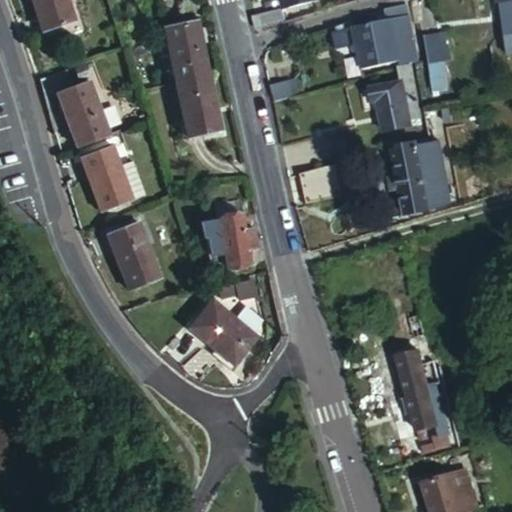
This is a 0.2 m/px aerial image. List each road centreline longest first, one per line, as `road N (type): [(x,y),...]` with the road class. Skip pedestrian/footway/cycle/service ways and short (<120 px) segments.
road 1 (residential): [(0,18),(73,258),(106,318)]
road 2 (residential): [(305,333),(239,36)]
road 3 (track): [(291,267),(511,201)]
road 4 (residential): [(362,511),(305,333)]
road 5 (residential): [(240,436),(158,376),(106,318)]
road 6 (residential): [(239,36),(379,0)]
road 7 (residential): [(305,333),(240,436)]
